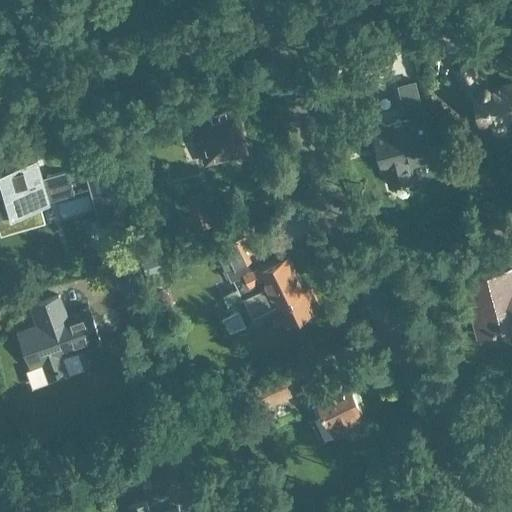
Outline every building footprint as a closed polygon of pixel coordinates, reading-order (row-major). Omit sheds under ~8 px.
[(469,62),(456,68),(469,97),(475,96),(481,121),(511,113),(511,81),(489,88),(487,84),(484,83),(481,84),(469,62)] [(397,85),(406,117),(381,124),(382,128),(372,130),(375,142),(382,170),(385,169),(388,184),(412,178),(439,171),(435,155),(433,155),(426,130),(423,118),(425,117),(416,80),(397,85)] [(207,119),(198,121),(207,159),(246,150),(236,112),(227,114),(226,109),(206,113),(207,119)] [(511,118),(480,128),(484,140),(511,131),(511,118)] [(49,199),(43,176),(37,157),(0,167),(0,212),(35,202),(36,206),(50,202),(49,199)] [(43,176),(49,199),(75,192),(68,169),(43,176)] [(97,186),(111,235),(127,230),(113,181),(97,186)] [(213,228),(204,189),(188,193),(193,213),(184,215),(189,234),(213,228)] [(231,279),(234,277),(246,300),(238,304),(251,330),(277,317),(281,324),(314,307),(287,254),(270,263),(268,259),(260,264),(241,226),(212,241),(231,279)] [(141,259),(146,275),(174,268),(169,251),(141,259)] [(139,263),(115,272),(128,310),(152,302),(139,263)] [(511,277),(510,268),(463,280),(477,335),(511,326),(511,277)] [(41,324),(20,332),(32,362),(44,358),(50,374),(66,367),(60,351),(100,336),(91,312),(69,320),(59,294),(33,303),(41,324)] [(250,340),(243,323),(219,332),(225,349),(250,340)] [(272,323),(247,334),(252,345),(277,334),(272,323)] [(364,422),(357,409),(362,407),(359,401),(362,400),(356,387),(352,389),(349,383),(347,384),(340,370),(322,379),(304,387),(311,402),(318,414),(322,412),(328,424),(335,437),(364,422)] [(264,411),(294,397),(284,373),(253,388),(264,411)] [(147,495),(132,501),(136,511),(190,511),(189,508),(200,505),(196,494),(192,496),(176,448),(136,462),(147,495)]
